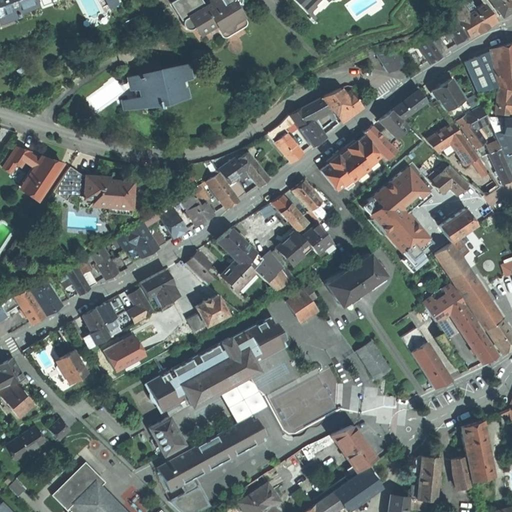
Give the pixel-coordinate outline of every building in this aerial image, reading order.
[(0,0),(0,15),(1,18),(12,14),(14,19),(18,18),(16,14),(37,6),(34,0),(0,0)] [(199,35),(215,25),(221,36),(223,37),(224,37),(225,37),(227,37),(245,26),(246,25),(246,23),(246,21),(245,20),(236,4),(239,2),(239,1),(239,0),(209,0),(210,2),(210,3),(212,7),(210,8),(207,10),(201,0),(175,0),(171,3),(181,20),(183,19),(183,20),(182,23),(182,24),(183,25),(183,26),(184,27),(185,28),(188,29),(189,29),(191,29),(193,28),(194,27),(199,35)] [(295,0),(308,13),(315,6),(311,2),(313,0),(295,0)] [(468,0),(463,0),(450,8),(468,37),(473,33),(494,20),(484,4),(475,9),(468,0)] [(490,0),(501,16),(504,14),(511,9),(511,2),(510,0),(490,0)] [(446,29),(456,21),(452,13),(438,24),(438,25),(443,34),(445,33),(447,37),(450,35),(446,29)] [(454,43),(465,36),(456,21),(446,29),(450,35),(454,43)] [(428,34),(416,43),(423,54),(428,62),(431,59),(440,54),(432,41),(428,34)] [(438,37),(432,41),(440,54),(446,50),(438,37)] [(511,42),(489,50),(489,51),(496,86),(511,90),(511,42)] [(420,56),(423,54),(416,43),(406,46),(409,53),(416,49),(420,56)] [(496,86),(489,51),(463,62),(476,92),(497,87),(496,86)] [(404,65),(396,53),(376,57),(387,72),(404,65)] [(150,70),(151,72),(144,73),(138,75),(131,77),(135,98),(137,107),(183,97),(180,87),(184,87),(183,79),(189,78),(185,64),(168,68),(168,66),(150,70)] [(449,78),(430,91),(442,109),(461,97),(449,78)] [(511,92),(497,87),(494,113),(511,114),(511,92)] [(361,105),(350,91),(345,95),(340,88),(319,98),(320,98),(330,111),(332,109),(340,120),(345,117),(361,105)] [(417,90),(406,98),(414,108),(424,101),(417,90)] [(478,104),(473,94),(465,98),(469,108),(478,104)] [(123,110),(137,107),(135,98),(121,101),(123,110)] [(298,128),(310,119),(321,113),(328,122),(334,117),(330,111),(320,98),(288,115),(298,128)] [(390,110),(399,119),(414,108),(406,98),(400,103),(390,110)] [(474,147),(483,141),(475,129),(480,125),(487,121),(479,106),(455,121),(474,147)] [(399,119),(390,110),(384,115),(377,120),(385,128),(392,135),(393,137),(395,136),(406,125),(399,119)] [(318,130),(328,122),(321,113),(310,119),(318,130)] [(290,132),(297,128),(288,115),(278,125),(266,134),(270,138),(285,127),(290,132)] [(486,116),(493,132),(497,132),(497,127),(501,127),(502,117),(486,116)] [(497,127),(497,132),(501,133),(509,134),(511,133),(511,117),(502,117),(501,127),(497,127)] [(322,136),(318,130),(310,119),(298,128),(310,145),(315,141),(322,136)] [(460,135),(451,122),(427,138),(436,151),(442,147),(449,142),(460,135)] [(406,125),(395,136),(399,140),(411,130),(406,125)] [(392,135),(385,128),(379,133),(386,141),(392,135)] [(422,140),(411,130),(399,140),(401,146),(407,153),(422,140)] [(290,139),(285,132),(273,142),(288,161),(294,157),(300,152),(295,145),(298,143),(293,137),(290,139)] [(493,132),(502,154),(509,151),(501,133),(497,132),(493,132)] [(511,150),(511,140),(509,134),(501,133),(509,151),(511,150)] [(337,155),(335,153),(325,161),(327,163),(319,170),(334,189),(348,179),(350,181),(367,167),(365,165),(379,154),(363,135),(355,141),(353,139),(343,147),(345,149),(337,155)] [(475,156),(460,135),(449,142),(464,164),(469,161),(475,157),(475,156)] [(501,153),(496,143),(488,147),(486,148),(490,158),(501,153)] [(24,160),(28,153),(29,152),(16,147),(2,167),(9,172),(15,163),(20,166),(24,160)] [(345,149),(343,147),(340,150),(335,153),(337,155),(345,149)] [(267,178),(246,151),(236,159),(247,174),(256,185),(260,182),(267,178)] [(32,166),(37,159),(28,153),(24,160),(32,166)] [(511,179),(501,153),(490,158),(502,184),(507,181),(511,179)] [(50,159),(40,155),(37,159),(32,166),(21,184),(26,187),(23,191),(36,200),(61,162),(50,159)] [(475,157),(469,161),(480,177),(487,172),(476,156),(475,156),(475,157)] [(234,157),(217,170),(228,185),(235,180),(247,174),(236,159),(234,157)] [(461,188),(465,184),(457,176),(446,165),(442,169),(436,175),(445,185),(455,194),(461,188)] [(82,175),(69,166),(52,191),(65,200),(69,195),(83,195),(83,197),(93,198),(90,201),(107,202),(107,211),(129,213),(130,192),(123,191),(124,180),(111,179),(100,179),(100,176),(82,175)] [(427,190),(407,166),(387,183),(388,184),(384,187),(384,186),(360,206),(370,217),(383,232),(403,256),(414,268),(425,259),(422,256),(418,251),(430,241),(403,210),(427,190)] [(236,198),(218,171),(206,179),(224,206),(230,202),(236,198)] [(436,175),(433,171),(426,177),(429,181),(436,175)] [(457,176),(465,184),(467,183),(458,174),(457,176)] [(438,192),(445,185),(436,175),(429,181),(438,192)] [(244,193),(235,180),(228,185),(237,198),(244,193)] [(319,200),(302,180),(297,184),(291,189),(308,210),(319,200)] [(207,198),(199,184),(190,189),(190,190),(198,203),(207,198)] [(200,221),(212,214),(205,202),(200,205),(198,203),(190,190),(179,198),(185,207),(184,207),(194,224),(200,221)] [(302,223),(298,218),(300,217),(281,195),(276,198),(270,202),(295,229),(302,223)] [(275,211),(268,204),(259,210),(263,218),(275,211)] [(490,210),(487,206),(480,213),(483,217),(490,210)] [(144,227),(160,217),(159,216),(166,212),(164,207),(140,222),(141,222),(144,227)] [(185,229),(173,208),(166,212),(159,216),(160,217),(171,238),(177,234),(185,229)] [(438,226),(449,242),(475,223),(474,222),(476,221),(471,214),(469,216),(467,213),(463,208),(438,226)] [(380,234),(383,232),(370,217),(368,219),(380,234)] [(138,258),(155,248),(155,247),(158,246),(156,243),(154,244),(144,227),(141,222),(103,247),(117,271),(125,266),(118,254),(124,249),(132,262),(138,258)] [(315,223),(299,235),(310,247),(315,252),(330,240),(315,223)] [(250,267),(259,257),(230,228),(215,240),(234,259),(238,255),(250,267)] [(299,235),(294,229),(284,237),(274,245),(290,264),(310,247),(299,235)] [(165,242),(158,230),(150,234),(156,243),(158,246),(165,242)] [(464,248),(457,237),(433,253),(483,329),(484,328),(498,320),(454,255),(464,248)] [(116,271),(101,246),(90,253),(93,259),(96,264),(100,270),(105,278),(110,275),(116,271)] [(265,280),(278,265),(266,250),(259,257),(250,267),(257,273),(265,280)] [(209,263),(196,251),(191,257),(184,263),(197,275),(203,269),(209,263)] [(85,263),(93,259),(90,253),(82,259),(85,263)] [(368,253),(324,284),(339,304),(357,291),(382,274),(368,253)] [(238,292),(257,273),(250,267),(238,255),(234,259),(227,267),(220,275),(238,292)] [(423,256),(422,256),(425,259),(414,268),(403,256),(400,259),(410,272),(426,259),(423,256)] [(88,268),(85,263),(82,259),(75,263),(90,287),(95,284),(91,277),(92,276),(87,269),(88,268)] [(504,276),(511,273),(511,272),(511,260),(500,264),(504,276)] [(274,289),(287,281),(281,271),(285,268),(281,263),(278,265),(265,280),(274,289)] [(88,288),(74,265),(65,270),(71,283),(78,294),(83,291),(88,288)] [(285,268),(281,271),(287,281),(291,278),(285,268)] [(150,276),(138,282),(146,296),(153,292),(170,283),(162,269),(150,276)] [(211,276),(203,269),(197,275),(205,283),(211,276)] [(71,283),(65,270),(56,276),(62,288),(71,283)] [(61,303),(48,281),(29,292),(44,314),(52,309),(61,303)] [(463,304),(448,282),(421,302),(435,323),(442,318),(450,312),(463,304)] [(176,294),(170,283),(153,292),(159,303),(170,297),(176,294)] [(302,290),(309,300),(315,296),(308,285),(302,290)] [(151,311),(138,288),(133,291),(128,294),(135,306),(127,310),(133,322),(151,311)] [(41,315),(26,290),(14,296),(18,303),(30,322),(41,315)] [(285,301),(299,321),(315,309),(309,300),(302,290),(285,301)] [(226,313),(216,294),(208,298),(208,297),(204,299),(202,300),(202,301),(194,306),(197,312),(204,324),(226,313)] [(18,303),(14,296),(0,301),(0,304),(4,312),(18,303)] [(173,304),(170,297),(159,303),(158,304),(161,310),(172,304),(173,304)] [(119,330),(104,302),(94,308),(110,335),(119,330)] [(497,355),(463,304),(450,312),(456,327),(480,363),(489,359),(497,355)] [(102,325),(93,309),(87,312),(81,316),(90,332),(102,325)] [(204,324),(197,312),(185,318),(192,331),(204,324)] [(272,326),(268,317),(229,338),(228,337),(219,342),(227,356),(178,384),(185,397),(191,406),(218,390),(248,374),(257,369),(252,361),(283,345),(278,337),(272,326)] [(449,332),(442,318),(435,323),(434,323),(440,332),(444,337),(449,332)] [(511,344),(511,335),(501,318),(498,320),(484,328),(500,353),(508,347),(511,344)] [(82,336),(73,320),(72,321),(81,337),(82,336)] [(108,336),(102,325),(90,332),(82,336),(81,337),(87,348),(108,336)] [(409,351),(423,343),(413,328),(400,337),(409,351)] [(444,337),(440,332),(434,336),(454,366),(460,362),(444,337)] [(132,333),(102,350),(113,370),(143,354),(132,333)] [(370,341),(356,350),(374,377),(378,375),(379,376),(384,373),(383,371),(387,369),(370,341)] [(440,383),(449,379),(425,341),(423,343),(409,351),(432,387),(440,383)] [(178,384),(227,356),(219,342),(163,373),(170,387),(178,383),(178,384)] [(86,373),(72,349),(63,355),(58,358),(63,365),(59,368),(68,383),(86,373)] [(23,378),(11,358),(0,364),(0,371),(0,372),(0,387),(14,382),(23,378)] [(63,365),(58,358),(55,360),(59,368),(63,365)] [(160,411),(185,397),(178,384),(178,383),(170,387),(163,373),(145,383),(148,389),(147,392),(147,395),(148,398),(150,400),(152,402),(154,404),(156,404),(160,411)] [(265,405),(248,374),(218,390),(235,422),(265,405)] [(14,382),(0,387),(0,396),(6,404),(17,417),(32,404),(14,382)] [(183,443),(167,416),(147,427),(163,454),(183,443)] [(173,499),(168,501),(179,511),(194,511),(208,504),(193,477),(235,454),(231,448),(258,433),(258,432),(252,422),(249,416),(221,431),(223,434),(169,464),(168,462),(156,469),(173,499)] [(69,429),(58,417),(47,428),(58,439),(69,429)] [(469,424),(459,427),(469,480),(491,475),(480,420),(469,424)] [(363,443),(350,425),(329,434),(334,441),(351,466),(354,470),(373,457),(363,443)] [(18,456),(43,439),(35,426),(23,433),(10,442),(18,456)] [(223,434),(221,431),(155,467),(156,469),(168,462),(169,464),(223,434)] [(231,448),(235,454),(250,445),(261,439),(258,433),(231,448)] [(311,450),(334,441),(329,434),(317,439),(307,444),(301,449),(306,457),(313,452),(311,450)] [(18,456),(10,442),(6,444),(15,458),(18,456)] [(433,500),(437,457),(428,456),(419,455),(417,471),(416,485),(415,498),(423,499),(433,500)] [(455,489),(468,486),(462,456),(451,458),(452,472),(455,489)] [(104,481),(84,461),(79,467),(80,468),(58,490),(57,489),(50,494),(66,510),(67,508),(70,510),(68,511),(67,511),(125,511),(122,510),(117,509),(114,509),(110,509),(106,511),(103,511),(98,511),(86,499),(104,481)] [(354,470),(351,466),(346,469),(349,474),(354,470)] [(344,509),(354,502),(355,505),(359,502),(359,503),(367,498),(366,497),(370,494),(368,492),(377,486),(375,483),(377,481),(375,478),(377,477),(375,474),(372,471),(369,473),(365,468),(332,491),(341,504),(344,508),(343,509),(344,509)] [(8,485),(17,495),(26,486),(16,476),(8,485)] [(275,511),(271,504),(277,500),(271,491),(266,482),(236,502),(242,511),(275,511)] [(416,485),(410,484),(408,498),(415,498),(416,485)] [(300,508),(309,502),(300,490),(292,496),(300,508)] [(314,503),(316,511),(328,511),(341,504),(332,491),(314,503)] [(405,511),(406,498),(391,495),(388,511),(405,511)] [(415,498),(408,498),(407,507),(422,508),(423,499),(415,498)] [(9,511),(0,502),(0,511),(9,511)] [(301,511),(316,511),(314,503),(301,511)]
